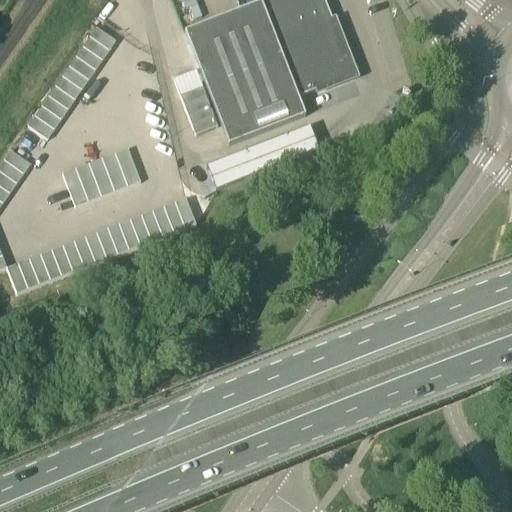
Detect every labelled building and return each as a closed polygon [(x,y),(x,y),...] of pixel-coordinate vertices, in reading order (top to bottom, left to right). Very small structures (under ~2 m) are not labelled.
[(354,78),(323,0),(258,0),(261,6),(185,35),(229,148),(305,118),(298,100),(354,78)] [(96,31),(89,41),(109,54),(116,45),(96,31)] [(83,51),(102,64),(109,54),(89,41),(83,51)] [(102,64),(83,51),(76,60),(95,74),(102,64)] [(76,60),(69,70),(88,84),(95,74),(76,60)] [(69,70),(62,80),(82,94),(88,84),(69,70)] [(75,104),(82,94),(62,80),(55,90),(75,104)] [(55,90),(48,100),(68,114),(75,104),(55,90)] [(180,99),(195,139),(218,130),(202,91),(180,99)] [(306,115),(321,110),(316,95),(301,100),(306,115)] [(68,114),(48,100),(41,110),(61,123),(68,114)] [(41,110),(35,120),(54,133),(61,123),(41,110)] [(47,143),(54,133),(35,120),(28,130),(47,143)] [(211,181),(216,193),(216,194),(318,154),(314,142),(309,130),(206,169),(211,181)] [(25,136),(18,146),(38,160),(44,150),(25,136)] [(31,170),(38,160),(18,146),(11,156),(31,170)] [(128,152),(115,157),(127,190),(141,185),(128,152)] [(31,170),(11,156),(4,166),(24,180),(31,170)] [(127,190),(115,157),(102,162),(114,196),(127,190)] [(102,162),(89,167),(101,201),(114,196),(102,162)] [(4,166),(0,172),(0,177),(17,190),(24,180),(4,166)] [(101,201),(89,167),(75,172),(88,206),(101,201)] [(88,206),(75,172),(62,177),(75,211),(88,206)] [(0,177),(0,192),(10,200),(17,190),(0,177)] [(0,207),(3,209),(10,200),(0,192),(0,207)] [(175,207),(185,233),(194,229),(196,228),(187,205),(186,202),(183,204),(175,207)] [(185,233),(175,207),(163,211),(173,237),(185,233)] [(173,237),(163,211),(152,215),(162,241),(173,237)] [(141,220),(151,246),(162,241),(152,215),(141,220)] [(151,246),(141,220),(130,224),(140,250),(151,246)] [(119,228),(129,254),(140,250),(130,224),(119,228)] [(129,254),(119,228),(107,233),(117,259),(129,254)] [(96,237),(106,263),(117,259),(107,233),(96,237)] [(85,241),(95,267),(106,263),(96,237),(85,241)] [(84,272),(95,267),(85,241),(74,246),(84,272)] [(63,250),(73,276),(84,272),(74,246),(63,250)] [(63,250),(52,254),(61,280),(73,276),(63,250)] [(50,285),(61,280),(52,254),(40,259),(50,285)] [(40,259),(29,263),(39,289),(50,285),(40,259)] [(29,263),(18,267),(28,293),(39,289),(29,263)] [(17,298),(28,293),(18,267),(7,272),(17,298)]
